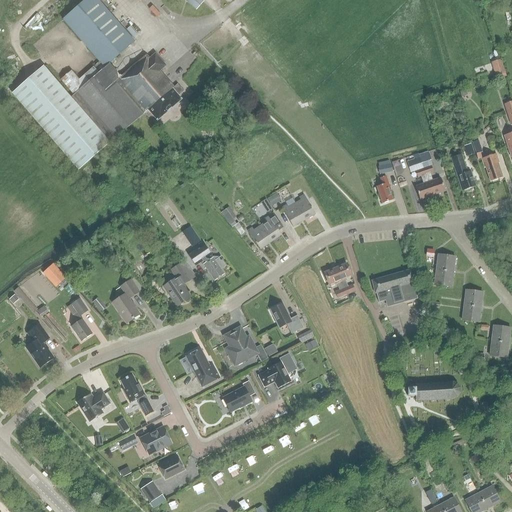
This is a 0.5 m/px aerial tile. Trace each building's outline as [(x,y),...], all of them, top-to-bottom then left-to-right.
[(85,0),(62,20),(99,62),(104,68),(134,42),(97,0),(85,0)] [(184,0),(196,10),(203,1),(201,0),(184,0)] [(148,110),(174,87),(159,71),(165,66),(155,54),(149,59),(146,55),(115,81),(104,68),(99,62),(79,79),(71,70),(60,80),(73,95),(70,98),(109,143),(146,112),(146,111),(148,110)] [(506,76),(500,59),(490,62),(496,79),(506,76)] [(109,143),(70,98),(43,66),(12,92),(79,169),(109,143)] [(174,87),(148,110),(157,120),(165,113),(173,107),(181,99),(178,95),(183,91),(177,84),(174,87)] [(511,123),(511,100),(503,104),(510,125),(511,123)] [(495,136),(489,138),(493,149),(499,147),(495,136)] [(480,141),(464,145),(467,157),(483,153),(480,141)] [(462,191),(475,187),(472,179),(473,179),(470,171),(467,172),(461,154),(460,151),(456,152),(457,156),(450,158),(456,176),(457,176),(462,191)] [(490,182),(502,178),(497,163),(499,163),(496,154),(481,159),(484,168),(485,167),(490,182)] [(429,155),(419,158),(423,168),(433,165),(429,155)] [(408,165),(407,165),(409,173),(423,168),(419,158),(407,162),(408,165)] [(387,164),(386,165),(378,166),(379,175),(389,173),(387,164)] [(433,172),(431,166),(423,169),(432,196),(445,191),(440,178),(432,181),(430,173),(433,172)] [(420,200),(432,196),(423,169),(415,171),(417,177),(421,176),(423,184),(415,186),(420,200)] [(382,203),(392,200),(389,192),(391,192),(385,176),(380,178),(382,185),(376,187),(382,203)] [(280,200),(276,193),(267,199),(271,206),(280,200)] [(305,220),(315,214),(304,195),(299,198),(300,200),(296,203),(305,220)] [(266,199),(261,202),(267,212),(272,210),(266,199)] [(292,227),(305,220),(296,203),(288,207),(286,205),(281,208),(292,227)] [(226,209),(220,213),(229,225),(235,222),(226,209)] [(265,222),(261,225),(272,241),(281,235),(274,225),(279,222),(273,213),(264,220),(265,222)] [(245,233),(238,223),(233,226),(240,236),(245,233)] [(260,249),(272,241),(261,225),(253,230),(252,228),(247,231),(260,249)] [(194,247),(202,241),(191,226),(183,233),(194,247)] [(195,266),(201,262),(203,264),(203,265),(205,267),(214,281),(224,274),(220,269),(224,266),(221,261),(218,258),(221,257),(220,256),(213,262),(209,256),(211,255),(203,244),(187,255),(195,266)] [(435,258),(436,250),(427,249),(427,258),(435,258)] [(436,270),(453,272),(455,257),(438,255),(436,270)] [(66,278),(53,263),(42,273),(55,288),(66,278)] [(345,278),(351,275),(346,263),(335,268),(346,295),(355,291),(352,285),(347,287),(345,281),(346,280),(345,278)] [(176,278),(163,286),(176,306),(190,297),(181,284),(189,279),(179,264),(171,270),(176,278)] [(337,299),(346,295),(335,268),(324,272),(329,284),(335,282),(336,284),(337,284),(339,290),(335,292),(337,299)] [(410,270),(371,281),(375,293),(376,293),(378,303),(393,298),(394,302),(403,300),(404,302),(417,298),(413,283),(414,282),(410,270)] [(451,287),(453,272),(436,270),(434,285),(451,287)] [(128,298),(138,292),(130,280),(120,287),(125,294),(112,303),(126,323),(139,314),(128,298)] [(18,287),(14,291),(33,313),(35,312),(38,309),(18,287)] [(481,307),(482,292),(465,290),(464,305),(481,307)] [(19,299),(14,294),(9,299),(13,304),(19,299)] [(106,308),(97,298),(92,302),(101,313),(106,308)] [(79,316),(87,311),(79,299),(66,307),(72,316),(73,315),(78,322),(71,327),(80,341),(92,334),(82,319),(79,316)] [(291,334),(303,328),(297,316),(289,319),(282,304),(270,310),(279,328),(286,325),(291,334)] [(479,322),(481,307),(464,305),(462,320),(479,322)] [(48,312),(44,306),(36,311),(41,317),(48,312)] [(38,366),(52,357),(43,344),(49,339),(38,324),(26,333),(33,343),(26,348),(38,366)] [(508,343),(510,328),(493,326),(491,341),(508,343)] [(256,353),(254,349),(250,341),(247,343),(240,329),(225,337),(231,347),(226,350),(235,365),(236,364),(237,365),(241,362),(242,361),(256,353)] [(310,330),(302,335),(305,341),(313,337),(310,330)] [(305,344),(308,351),(318,347),(315,340),(305,344)] [(506,358),(508,343),(491,341),(489,356),(506,358)] [(260,345),(254,349),(256,353),(261,362),(267,359),(260,345)] [(264,349),(268,357),(274,353),(270,346),(264,349)] [(200,349),(186,357),(202,387),(219,378),(212,364),(209,366),(200,349)] [(484,354),(477,353),(476,361),(483,362),(484,354)] [(267,370),(257,375),(264,388),(274,383),(277,389),(291,381),(288,374),(286,370),(292,367),(288,359),(291,358),(288,354),(279,359),(280,362),(267,369),(267,370)] [(138,404),(145,416),(153,412),(147,399),(146,400),(144,396),(145,395),(137,382),(136,383),(132,375),(120,381),(124,389),(123,390),(130,403),(137,400),(139,404),(138,404)] [(244,388),(222,399),(229,412),(239,407),(239,408),(251,402),(249,397),(255,394),(248,381),(242,384),(244,388)] [(455,398),(456,398),(457,397),(458,396),(459,394),(459,393),(460,391),(459,389),(459,387),(458,385),(456,384),(452,382),(414,384),(414,385),(407,385),(407,388),(407,397),(415,396),(415,400),(415,401),(422,400),(423,403),(424,403),(424,400),(430,400),(430,403),(431,403),(431,400),(437,400),(437,403),(438,403),(438,400),(444,400),(444,403),(446,403),(445,400),(450,399),(455,398)] [(77,403),(89,422),(103,414),(100,410),(109,404),(102,393),(93,399),(90,394),(77,403)] [(117,423),(124,433),(131,429),(125,418),(117,423)] [(172,444),(163,426),(139,438),(148,456),(172,444)] [(138,444),(133,434),(118,442),(123,452),(138,444)] [(467,442),(465,438),(454,443),(457,448),(467,442)] [(158,466),(166,480),(184,471),(177,456),(158,466)] [(142,491),(151,504),(161,497),(152,484),(142,491)] [(486,509),(500,502),(492,486),(478,493),(486,509)] [(470,511),(479,511),(486,509),(478,493),(465,500),(470,511)] [(440,505),(443,511),(460,511),(453,498),(440,505)]
